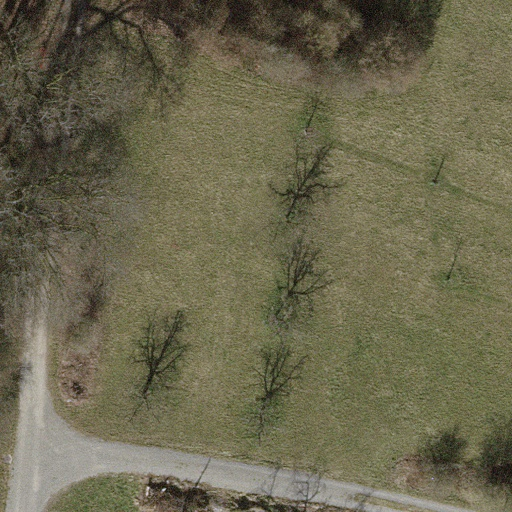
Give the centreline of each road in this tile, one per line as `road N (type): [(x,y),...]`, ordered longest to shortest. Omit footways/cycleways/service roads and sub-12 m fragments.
road 1 (track): [(67,0),(21,428),(20,511)]
road 2 (track): [(480,511),(272,460),(21,428)]
